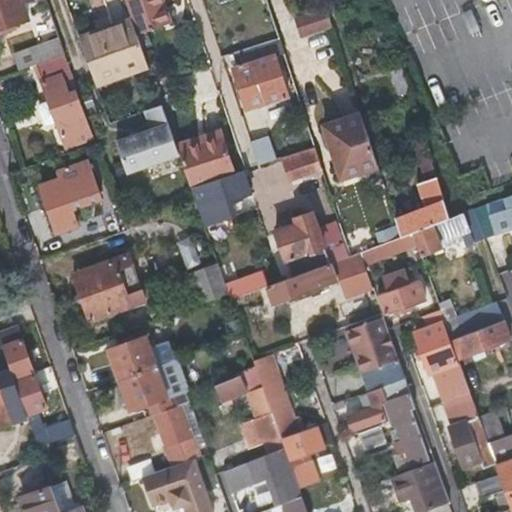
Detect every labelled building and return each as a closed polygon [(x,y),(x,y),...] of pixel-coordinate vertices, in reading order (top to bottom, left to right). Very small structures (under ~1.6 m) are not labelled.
[(0,0),(0,34),(11,31),(8,24),(21,19),(16,3),(24,0),(0,0)] [(117,0),(124,20),(128,33),(154,23),(146,0),(117,0)] [(146,0),(154,23),(166,21),(157,0),(146,0)] [(224,39),(210,43),(215,57),(217,57),(273,38),(260,0),(242,0),(248,15),(251,25),(245,33),(224,39)] [(318,7),(286,17),(294,38),(325,28),(318,7)] [(124,20),(74,39),(91,88),(143,68),(128,33),(124,20)] [(58,52),(48,24),(43,25),(45,31),(40,32),(41,37),(8,48),(15,68),(26,66),(54,55),(58,52)] [(280,58),(273,38),(217,57),(237,110),(283,98),(281,91),(271,62),(280,58)] [(62,75),(54,55),(26,66),(48,110),(52,121),(61,148),(84,141),(75,116),(70,117),(56,77),(62,75)] [(75,116),(62,75),(56,77),(70,117),(75,116)] [(281,91),(283,98),(294,94),(292,87),(281,91)] [(119,174),(172,157),(170,152),(154,106),(137,112),(145,137),(111,148),(119,174)] [(332,178),(369,167),(351,115),(316,127),(332,178)] [(184,189),(227,174),(217,138),(170,152),(172,157),(184,189)] [(267,139),(243,147),(249,164),(273,155),(267,139)] [(419,182),(430,178),(417,141),(405,145),(419,182)] [(309,149),(278,160),(286,182),(316,171),(314,165),(309,149)] [(94,198),(81,163),(52,173),(53,179),(32,186),(49,232),(69,225),(65,209),(94,198)] [(184,189),(186,197),(187,199),(197,227),(224,217),(220,203),(245,194),(237,171),(227,174),(184,189)] [(419,182),(412,185),(419,208),(392,218),(398,236),(407,233),(445,219),(430,178),(419,182)] [(511,194),(469,211),(480,242),(492,238),(491,236),(511,227),(511,194)] [(469,211),(445,219),(407,233),(411,246),(415,257),(461,241),(463,248),(480,242),(469,211)] [(94,234),(123,225),(119,212),(90,221),(94,234)] [(287,277),(325,264),(321,251),(308,213),(293,219),(295,226),(286,229),(273,234),(287,277)] [(295,226),(293,219),(291,220),(286,229),(295,226)] [(398,236),(354,253),(358,265),(411,246),(407,233),(398,236)] [(184,265),(199,262),(194,239),(179,241),(184,265)] [(354,253),(346,256),(334,260),(344,289),(364,282),(358,265),(354,253)] [(125,267),(121,255),(65,275),(82,322),(123,309),(122,304),(136,299),(131,283),(127,284),(122,269),(125,267)] [(287,277),(261,287),(267,304),(305,291),(307,296),(313,294),(312,288),(330,281),(325,264),(287,277)] [(220,287),(223,296),(225,300),(261,287),(256,274),(220,287)] [(386,312),(427,298),(420,278),(406,283),(405,279),(398,281),(397,278),(387,281),(389,289),(379,293),(386,312)] [(440,322),(446,340),(449,339),(500,322),(493,303),(451,318),(448,310),(437,314),(440,322)] [(436,311),(426,314),(430,326),(440,322),(437,314),(436,311)] [(383,331),(377,315),(343,328),(350,349),(356,347),(372,390),(400,380),(383,331)] [(444,401),(466,393),(465,391),(456,366),(446,340),(440,322),(430,326),(411,333),(426,374),(433,372),(444,401)] [(500,322),(449,339),(460,356),(476,351),(478,355),(483,353),(482,348),(511,338),(500,322)] [(16,331),(0,335),(0,336),(12,370),(15,380),(32,374),(16,331)] [(104,351),(114,380),(152,367),(141,338),(104,351)] [(292,347),(246,363),(249,373),(255,388),(274,441),(297,433),(293,419),(287,420),(269,366),(295,357),(292,347)] [(365,392),(372,390),(356,347),(350,349),(365,392)] [(456,366),(465,391),(474,388),(465,364),(456,366)] [(152,367),(114,380),(124,409),(153,401),(156,411),(173,405),(184,401),(181,393),(179,387),(161,392),(152,367)] [(0,381),(13,420),(28,415),(15,380),(12,370),(0,374),(0,381)] [(255,388),(249,373),(234,378),(240,393),(243,392),(255,388)] [(28,415),(38,446),(76,434),(71,419),(48,427),(45,420),(38,421),(35,410),(44,407),(32,374),(15,380),(28,415)] [(234,378),(209,386),(215,402),(240,393),(234,378)] [(379,402),(405,393),(400,380),(372,390),(365,392),(370,407),(362,410),(343,417),(347,432),(381,420),(379,414),(383,411),(379,402)] [(0,425),(13,420),(0,381),(0,425)] [(265,451),(276,448),(274,441),(255,388),(243,392),(265,451)] [(362,392),(362,410),(370,407),(365,392),(362,392)] [(407,412),(412,411),(405,393),(379,402),(383,411),(386,421),(388,426),(391,425),(397,443),(391,445),(395,455),(402,454),(407,466),(425,460),(407,412)] [(470,404),(466,393),(444,401),(453,425),(443,428),(459,469),(476,463),(478,468),(491,465),(488,457),(485,458),(471,419),(475,418),(470,404)] [(156,411),(148,413),(167,467),(188,460),(192,459),(173,405),(156,411)] [(499,410),(475,418),(483,444),(509,434),(499,410)] [(311,429),(318,449),(328,444),(322,425),(311,429)] [(381,444),(375,425),(355,433),(362,451),(381,444)] [(287,480),(291,492),(312,484),(302,455),(318,449),(311,429),(297,433),(274,441),(276,448),(278,453),(287,480)] [(488,457),(491,465),(494,475),(499,490),(501,495),(507,511),(511,511),(511,460),(511,461),(510,455),(511,453),(511,433),(509,434),(483,444),(488,457)] [(275,454),(217,474),(225,495),(283,474),(275,454)] [(167,467),(133,479),(143,506),(161,500),(164,509),(174,507),(175,511),(205,511),(188,460),(167,467)] [(411,511),(412,511),(442,502),(428,461),(385,477),(394,502),(406,498),(411,511)] [(469,501),(499,490),(494,475),(464,485),(469,501)] [(278,508),(295,501),(291,492),(287,480),(270,486),(278,508)] [(61,511),(55,493),(51,482),(18,494),(24,511),(61,511)] [(55,493),(61,511),(92,511),(89,501),(69,508),(63,490),(55,493)] [(507,511),(501,495),(497,497),(501,511),(497,511),(507,511)] [(298,511),(297,506),(295,501),(278,508),(279,511),(298,511)] [(316,511),(313,502),(297,506),(298,511),(334,511),(334,509),(326,511),(316,511)]
